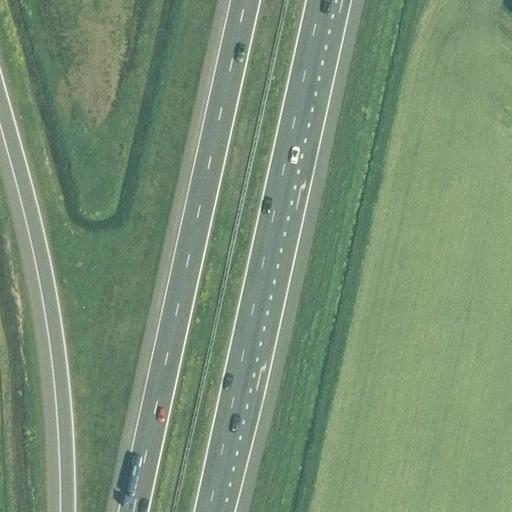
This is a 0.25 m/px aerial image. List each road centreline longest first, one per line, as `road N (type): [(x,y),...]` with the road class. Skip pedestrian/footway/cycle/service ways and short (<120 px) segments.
road 1 (motorway): [(209,511),(320,0)]
road 2 (motorway): [(245,0),(134,511)]
road 3 (motorway): [(0,102),(46,296),(64,511)]
